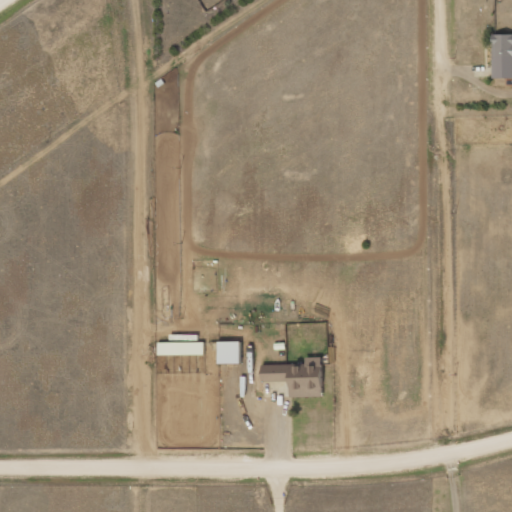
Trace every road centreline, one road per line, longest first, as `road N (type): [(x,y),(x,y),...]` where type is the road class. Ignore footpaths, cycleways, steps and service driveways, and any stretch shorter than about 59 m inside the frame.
road 1 (residential): [(0,465),(371,462),(511,437)]
road 2 (residential): [(389,461),(418,0)]
